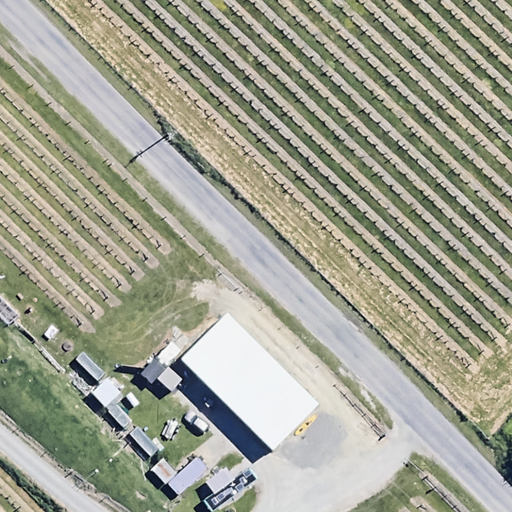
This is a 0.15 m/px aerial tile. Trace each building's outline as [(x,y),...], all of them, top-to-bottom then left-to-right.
[(18,325),(0,304),(0,324),(8,334),(18,325)] [(222,343),(211,355),(200,345),(188,358),(218,385),(228,373),(237,381),(249,367),(222,343)] [(151,392),(180,358),(169,349),(140,382),(151,392)] [(196,370),(181,386),(201,404),(215,389),(196,370)] [(323,387),(309,399),(365,458),(378,446),(323,387)] [(189,470),(199,481),(243,446),(234,434),(189,470)]
